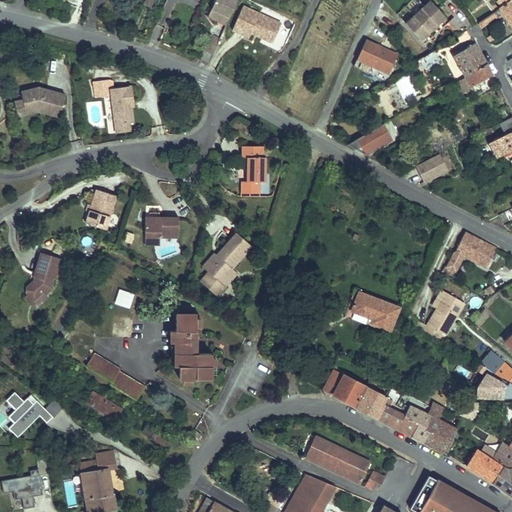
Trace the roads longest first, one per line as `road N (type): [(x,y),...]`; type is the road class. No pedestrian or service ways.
road 1 (tertiary): [(511,245),(231,93)]
road 2 (unknown): [(217,421),(253,346),(314,139)]
road 3 (tertiary): [(231,93),(137,53),(0,15)]
road 4 (tertiary): [(229,432),(288,407),(330,409),(428,460)]
road 5 (unclassified): [(229,432),(399,509)]
road 6 (residential): [(123,149),(149,168),(181,172),(195,164),(210,128)]
